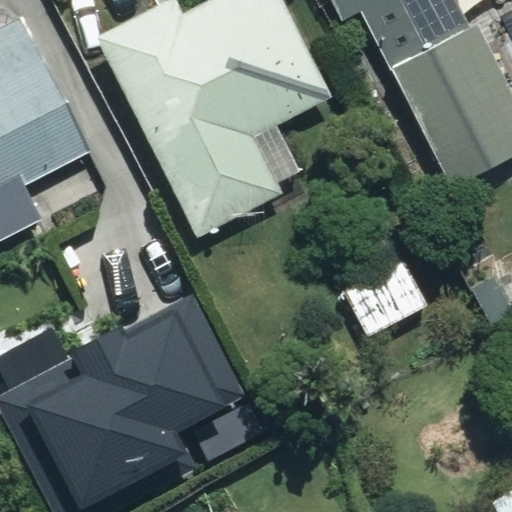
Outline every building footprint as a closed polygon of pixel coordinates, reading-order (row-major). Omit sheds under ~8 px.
[(185,0),(157,0),(98,30),(198,228),(280,187),(250,127),(331,86),(288,0),(203,0),(189,7),(185,0)] [(334,0),(341,11),(363,0),(454,177),(511,147),(511,84),(468,0),(334,0)] [(0,265),(62,235),(92,296),(166,260),(123,170),(89,187),(75,159),(91,151),(22,11),(0,21),(0,265)] [(342,291),(366,337),(431,302),(407,256),(342,291)] [(490,511),(511,511),(511,490),(486,505),(490,511)]
